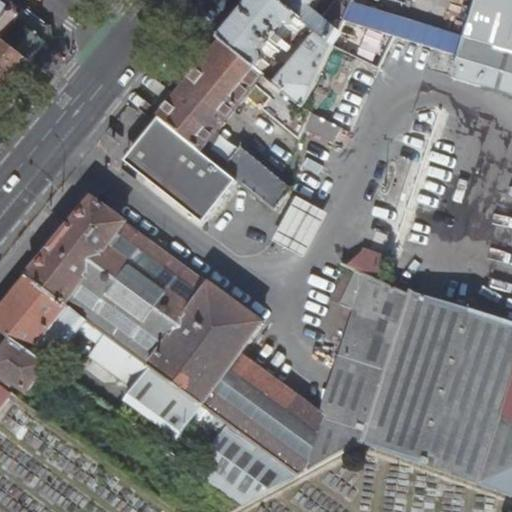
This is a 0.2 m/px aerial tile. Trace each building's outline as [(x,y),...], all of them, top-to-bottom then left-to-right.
[(22,15),(1,0),(0,0),(0,41),(2,38),(14,24),(17,20),(23,24),(27,27),(47,40),(45,25),(25,10),(22,15)] [(290,42),(304,25),(308,21),(281,0),(258,0),(225,41),(305,107),(334,42),(319,30),(315,34),(287,69),(271,56),(277,49),(279,51),(284,45),(282,43),(285,39),(290,42)] [(281,0),(308,21),(319,30),(334,42),(353,0),(281,0)] [(511,0),(479,0),(454,76),(511,94),(511,0)] [(19,29),(23,24),(17,20),(14,24),(19,29)] [(308,21),(304,25),(315,34),(319,30),(308,21)] [(27,27),(12,46),(31,60),(47,40),(27,27)] [(0,89),(4,92),(31,60),(12,46),(2,38),(0,41),(0,89)] [(265,108),(293,131),(305,107),(225,41),(162,116),(204,150),(258,85),(273,98),(265,108)] [(204,150),(162,116),(135,149),(134,151),(154,167),(148,174),(205,221),(239,179),(225,167),(204,150)] [(243,146),(225,167),(239,179),(263,198),(275,172),(243,146)] [(293,187),(275,172),(263,198),(253,219),(303,242),(310,226),(275,210),(293,187)] [(264,321),(94,198),(30,276),(231,422),(299,472),(320,410),(241,353),(264,321)] [(316,249),(328,217),(316,212),(310,226),(303,242),(316,249)] [(391,263),(366,254),(346,263),(367,273),(385,281),(391,263)] [(367,273),(346,263),(328,298),(354,311),(367,273)] [(367,273),(354,311),(320,410),(299,472),(362,439),(413,289),(385,281),(367,273)] [(231,422),(30,276),(0,311),(0,327),(13,337),(48,362),(50,363),(79,328),(100,343),(92,354),(138,387),(135,391),(152,403),(154,419),(164,418),(185,433),(190,425),(216,443),(231,422)] [(511,319),(413,289),(362,439),(479,476),(500,410),(511,372),(511,319)] [(0,370),(27,390),(48,362),(13,337),(0,355),(0,370)] [(0,404),(7,396),(11,391),(6,387),(6,388),(0,383),(0,404)] [(511,413),(500,410),(479,476),(511,484),(511,413)] [(231,422),(216,443),(198,468),(245,501),(299,472),(231,422)]
